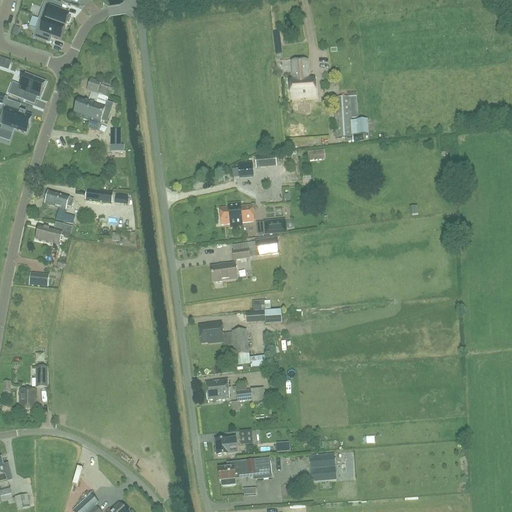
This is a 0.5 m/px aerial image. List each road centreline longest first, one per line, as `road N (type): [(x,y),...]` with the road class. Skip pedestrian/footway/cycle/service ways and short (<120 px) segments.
road 1 (unclassified): [(209,511),(138,7)]
road 2 (unclassified): [(0,317),(19,218),(68,69)]
road 3 (unclassified): [(163,511),(92,445),(43,431),(0,437)]
